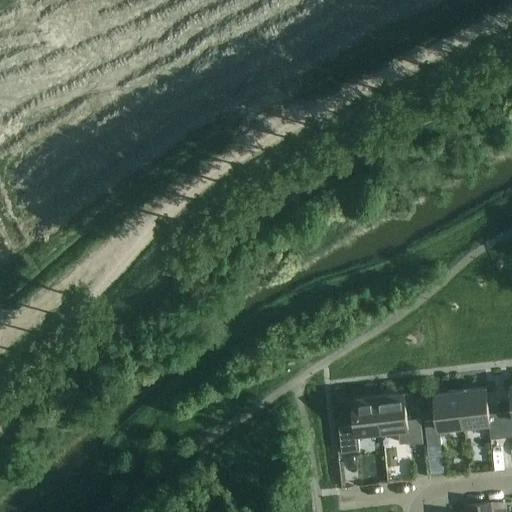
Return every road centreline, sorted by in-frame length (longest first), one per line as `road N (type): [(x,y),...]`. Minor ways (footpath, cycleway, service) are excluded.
road 1 (track): [(47,358),(216,165),(511,12)]
road 2 (track): [(134,257),(101,254),(0,333)]
